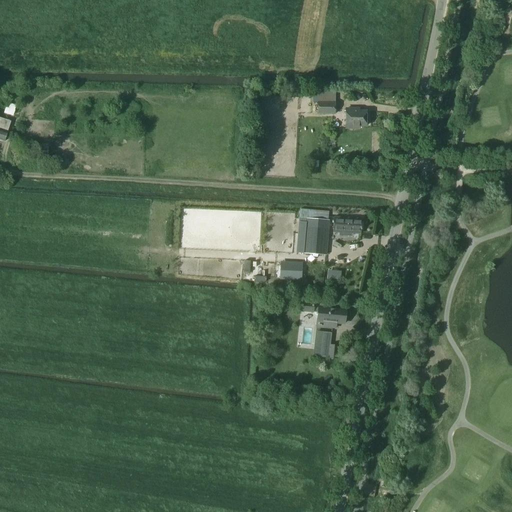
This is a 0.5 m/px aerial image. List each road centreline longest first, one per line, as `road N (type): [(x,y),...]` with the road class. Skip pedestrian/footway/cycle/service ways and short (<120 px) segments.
road 1 (tertiary): [(338,511),(442,0)]
road 2 (track): [(1,158),(18,175),(400,197)]
